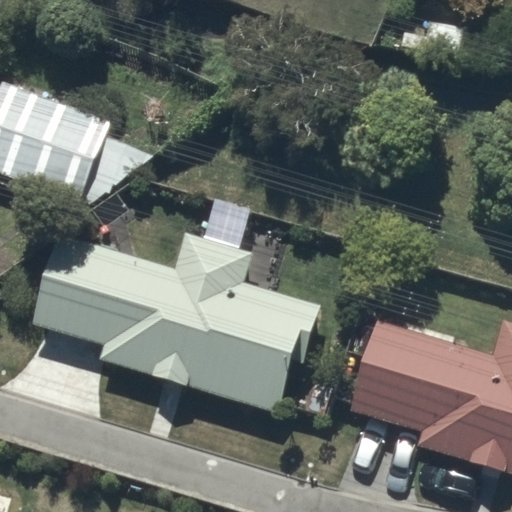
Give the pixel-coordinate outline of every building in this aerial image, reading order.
[(506,21),(431,20),(429,31),(421,30),(421,34),(404,32),(402,46),(505,61),(506,21)] [(6,81),(0,96),(0,168),(81,197),(96,155),(99,156),(112,117),(6,81)] [(107,341),(103,355),(282,410),(299,355),(309,358),(326,303),(249,279),(258,252),(189,231),(178,266),(66,231),(39,319),(107,341)] [(381,316),(355,406),(425,427),(420,444),(511,472),(511,318),(508,317),(497,351),(381,316)] [(22,511),(29,491),(0,481),(0,511),(22,511)]
